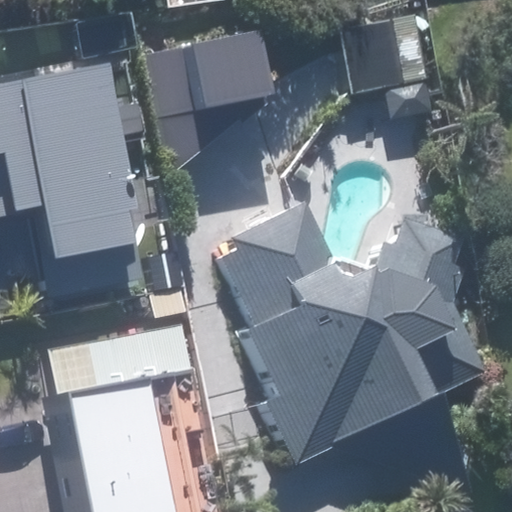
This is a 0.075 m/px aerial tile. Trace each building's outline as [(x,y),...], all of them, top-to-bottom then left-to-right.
[(343,32),(352,100),(422,90),(412,23),(343,32)] [(223,108),(258,101),(247,39),(135,58),(154,174),(223,108)] [(70,57),(0,73),(0,245),(5,266),(18,263),(28,306),(122,285),(70,57)] [(487,98),(462,102),(468,138),(493,134),(487,98)] [(222,278),(244,323),(231,329),(264,396),(253,402),(280,460),(313,444),(453,494),(424,391),(466,372),(432,303),(445,269),(434,266),(444,239),(385,219),(375,247),(365,244),(355,273),(315,258),(289,204),(220,237),(236,271),(222,278)] [(206,511),(166,331),(81,348),(94,405),(58,412),(78,511),(206,511)]
